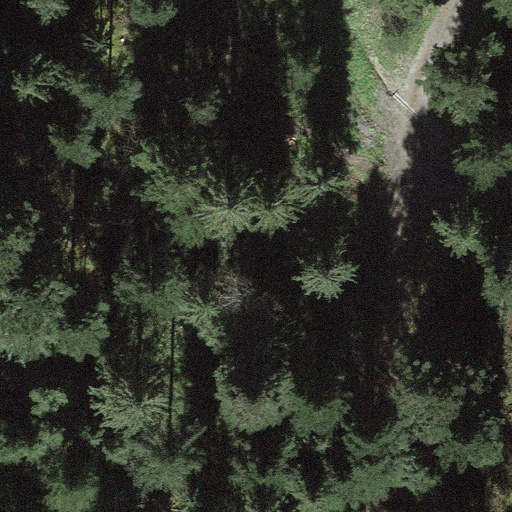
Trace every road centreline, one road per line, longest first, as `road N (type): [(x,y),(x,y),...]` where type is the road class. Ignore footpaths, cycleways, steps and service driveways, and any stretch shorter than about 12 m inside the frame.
road 1 (track): [(400,511),(405,203)]
road 2 (track): [(405,203),(426,74),(455,0)]
